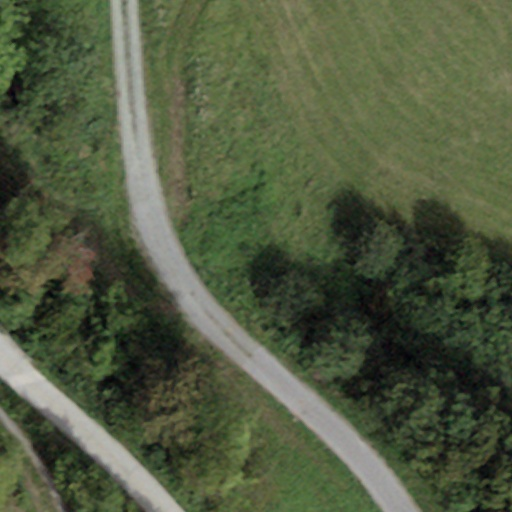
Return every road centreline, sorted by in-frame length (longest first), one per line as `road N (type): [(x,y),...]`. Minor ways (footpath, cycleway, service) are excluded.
road 1 (track): [(125,0),(129,107),(168,243),(213,319),(376,475),(398,511)]
road 2 (unclassified): [(164,511),(0,337)]
